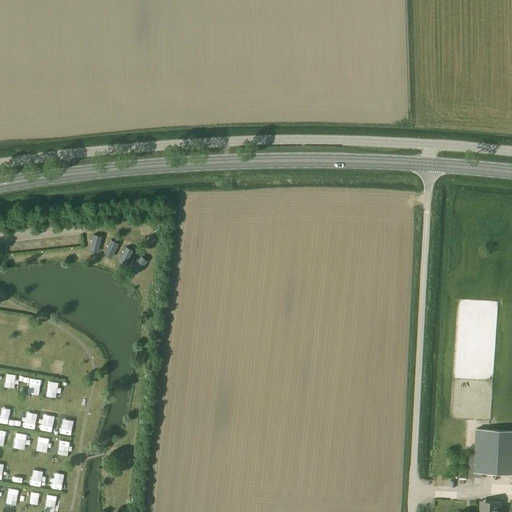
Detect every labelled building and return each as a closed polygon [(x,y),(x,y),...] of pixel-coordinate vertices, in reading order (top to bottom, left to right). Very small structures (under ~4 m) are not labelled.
[(49,239),(49,247),(60,247),(61,239),(49,239)] [(27,330),(29,319),(18,317),(16,328),(27,330)] [(12,364),(21,367),(25,352),(15,350),(12,364)] [(47,380),(46,394),(59,395),(59,380),(47,380)] [(3,408),(1,423),(13,425),(16,409),(3,408)] [(59,423),(59,434),(72,434),(71,423),(59,423)] [(511,430),(476,429),(475,472),(511,473),(511,430)] [(26,491),(25,507),(38,508),(39,491),(26,491)]
